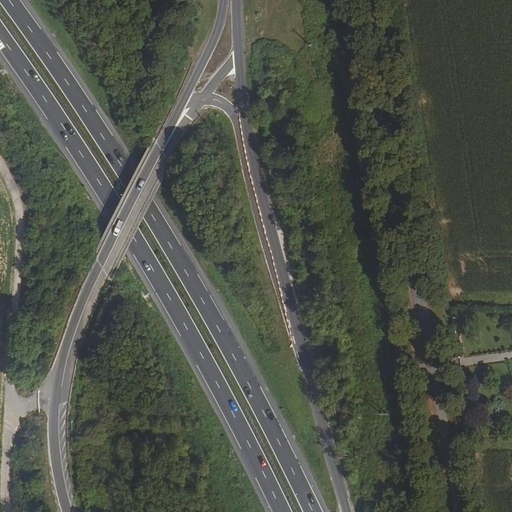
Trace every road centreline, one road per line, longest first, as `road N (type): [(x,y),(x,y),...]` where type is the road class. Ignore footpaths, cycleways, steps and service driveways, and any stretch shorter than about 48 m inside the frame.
road 1 (trunk): [(311,511),(180,265),(8,0)]
road 2 (trunk): [(0,35),(157,278),(281,511)]
road 3 (unclassified): [(371,0),(447,463)]
road 4 (trunk): [(346,511),(240,119)]
road 5 (secondary): [(186,105),(102,268),(62,380)]
road 6 (track): [(0,161),(19,220),(10,402)]
road 7 (trunk): [(62,380),(54,416),(67,511)]
